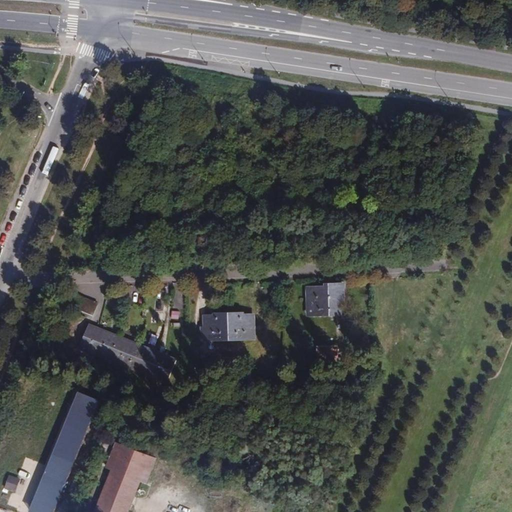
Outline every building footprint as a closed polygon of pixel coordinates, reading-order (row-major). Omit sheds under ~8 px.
[(322,305),(356,305),(355,276),(342,277),(342,279),(321,280),(322,305)] [(84,283),(79,294),(107,306),(111,294),(84,283)] [(422,303),(411,304),(412,325),(458,324),(458,303),(447,303),(447,301),(433,301),(422,302),(422,303)] [(266,328),(265,307),(255,307),(255,305),(229,306),(229,307),(219,308),(220,329),(266,328)] [(94,338),(180,373),(190,349),(103,314),(94,338)] [(68,344),(70,337),(57,332),(55,340),(68,344)] [(232,356),(278,355),(279,342),(255,341),(255,348),(231,348),(232,356)] [(423,352),(448,352),(447,344),(423,345),(423,352)] [(215,361),(224,361),(223,345),(214,345),(215,361)] [(54,388),(31,378),(3,448),(26,458),(40,423),(54,388)] [(65,395),(58,418),(67,421),(74,398),(65,395)] [(153,459),(114,443),(104,468),(110,470),(92,511),(125,511),(138,481),(143,483),(153,459)] [(26,471),(28,463),(18,461),(16,469),(26,471)] [(15,491),(20,477),(9,474),(5,488),(15,491)] [(78,511),(90,484),(65,474),(50,511),(78,511)]
